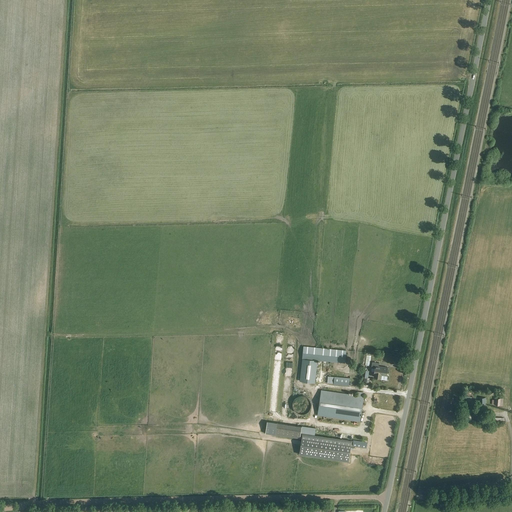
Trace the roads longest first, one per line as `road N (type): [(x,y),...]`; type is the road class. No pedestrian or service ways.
road 1 (unclassified): [(383,511),(489,0)]
road 2 (track): [(386,497),(31,504)]
